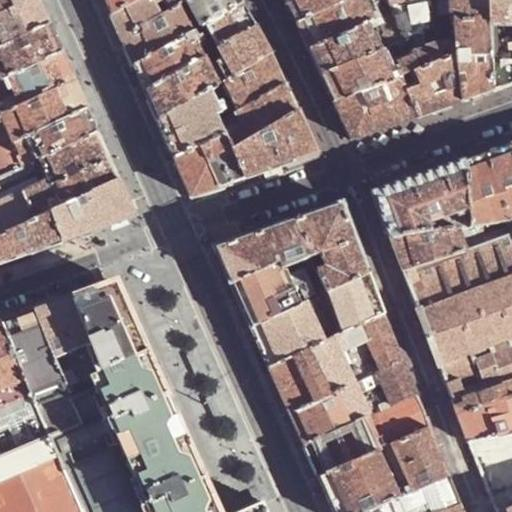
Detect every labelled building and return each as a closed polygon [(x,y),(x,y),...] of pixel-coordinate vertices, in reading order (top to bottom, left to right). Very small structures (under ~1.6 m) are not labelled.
[(0,0),(0,47),(50,24),(45,13),(39,0),(0,0)] [(106,0),(110,9),(113,15),(140,0),(106,0)] [(136,66),(191,34),(201,29),(186,2),(172,10),(162,15),(156,4),(153,0),(140,0),(113,15),(126,44),(136,66)] [(153,0),(156,4),(162,0),(166,0),(172,10),(186,2),(190,0),(153,0)] [(166,0),(162,0),(156,4),(162,15),(172,10),(166,0)] [(190,0),(186,2),(201,29),(204,27),(244,4),(241,0),(190,0)] [(285,0),(293,14),(297,23),(344,0),(285,0)] [(306,41),(310,50),(378,18),(380,17),(373,3),(379,0),(344,0),(297,23),(306,41)] [(387,0),(379,0),(373,3),(380,17),(394,10),(388,0),(387,0)] [(390,0),(388,0),(394,10),(408,42),(422,70),(458,56),(457,40),(455,41),(451,0),(390,0)] [(477,97),(493,92),(491,42),(490,27),(489,0),(451,0),(455,41),(457,40),(458,56),(462,103),(477,97)] [(511,85),(511,0),(489,0),(490,27),(511,27),(511,41),(491,42),(493,92),(511,85)] [(244,4),(204,27),(218,50),(257,27),(248,11),(244,4)] [(380,17),(378,18),(391,48),(408,42),(394,10),(380,17)] [(322,76),(391,48),(378,18),(310,50),(318,67),(322,76)] [(0,81),(2,80),(8,78),(63,52),(55,35),(50,24),(0,47),(0,81)] [(201,29),(191,34),(204,59),(205,58),(212,54),(218,50),(204,27),(201,29)] [(227,80),(272,54),(262,37),(257,27),(218,50),(223,60),(217,63),(220,69),(227,80)] [(511,27),(490,27),(491,42),(511,41),(511,27)] [(144,85),(147,92),(204,59),(191,34),(136,66),(144,85)] [(408,42),(391,48),(404,77),(413,73),(422,70),(408,42)] [(330,93),(334,103),(402,78),(404,77),(391,48),(322,76),(330,93)] [(67,62),(63,52),(8,78),(16,95),(20,106),(75,80),(67,62)] [(278,67),(272,54),(227,80),(222,83),(236,112),(286,84),(278,67)] [(443,109),(462,103),(458,56),(422,70),(413,73),(417,83),(406,87),(418,118),(443,109)] [(220,69),(212,73),(205,58),(204,59),(147,92),(156,111),(160,120),(211,90),(218,85),(220,85),(222,83),(227,80),(220,69)] [(2,80),(0,81),(0,103),(16,95),(8,78),(2,80)] [(398,125),(418,118),(406,87),(402,78),(334,103),(340,115),(352,141),(360,138),(398,125)] [(80,91),(75,80),(20,106),(1,115),(14,143),(31,135),(88,108),(80,91)] [(234,113),(239,125),(225,133),(225,135),(232,149),(299,111),(291,95),(286,84),(236,112),(234,113)] [(227,101),(218,105),(211,90),(160,120),(169,140),(177,159),(225,135),(225,133),(220,122),(221,121),(233,114),(227,101)] [(20,106),(16,95),(0,103),(0,112),(1,115),(20,106)] [(88,108),(31,135),(37,148),(41,158),(99,131),(93,118),(88,108)] [(303,120),(299,111),(232,149),(245,178),(272,169),(318,153),(315,146),(303,120)] [(239,125),(234,113),(233,114),(221,121),(220,122),(225,133),(239,125)] [(0,115),(0,171),(2,176),(24,166),(19,155),(14,143),(1,115),(0,115)] [(102,138),(99,131),(41,158),(40,159),(50,182),(51,184),(110,157),(102,138)] [(14,143),(19,155),(37,148),(31,135),(14,143)] [(193,196),(245,178),(232,149),(225,135),(177,159),(183,172),(193,196)] [(511,145),(488,154),(466,161),(470,212),(471,226),(482,225),(483,226),(507,221),(511,219),(511,145)] [(37,148),(19,155),(24,166),(40,159),(41,158),(37,148)] [(110,157),(51,184),(61,206),(120,179),(114,166),(110,157)] [(0,176),(0,204),(24,194),(50,182),(40,159),(24,166),(2,176),(0,176)] [(381,216),(390,239),(444,231),(443,225),(443,219),(460,215),(470,212),(466,161),(432,173),(373,194),(381,216)] [(128,198),(120,179),(61,206),(49,212),(63,241),(84,234),(136,216),(128,198)] [(24,194),(35,219),(49,212),(61,206),(51,184),(50,182),(24,194)] [(0,234),(35,219),(24,194),(0,204),(0,234)] [(223,266),(231,285),(280,262),(283,269),(312,258),(312,260),(322,256),(328,269),(323,271),(320,267),(316,268),(328,293),(369,274),(360,251),(342,204),(283,225),(215,248),(223,266)] [(63,241),(49,212),(35,219),(0,234),(0,263),(13,259),(63,241)] [(470,212),(460,215),(461,228),(471,226),(470,212)] [(511,223),(485,232),(484,233),(487,243),(511,234),(511,223)] [(461,228),(458,228),(465,250),(487,243),(484,233),(485,232),(483,226),(482,225),(471,226),(461,228)] [(444,231),(390,239),(397,258),(402,272),(465,250),(458,228),(452,229),(444,231)] [(511,234),(487,243),(465,250),(402,272),(418,312),(430,344),(439,366),(453,404),(511,382),(511,234)] [(280,262),(231,285),(238,300),(244,312),(251,329),(308,302),(319,297),(327,293),(328,293),(316,268),(312,260),(312,258),(283,269),(280,262)] [(328,293),(327,293),(319,297),(332,330),(335,338),(361,327),(385,315),(375,288),(369,274),(328,293)] [(96,290),(72,299),(90,344),(55,360),(66,388),(90,378),(147,352),(127,309),(115,284),(96,290)] [(319,297),(308,302),(322,334),(332,330),(319,297)] [(50,306),(35,311),(55,360),(90,344),(72,299),(50,306)] [(308,302),(251,329),(263,356),(269,369),(326,343),(322,334),(308,302)] [(14,319),(1,323),(31,396),(35,406),(68,393),(66,388),(55,360),(35,311),(14,319)] [(385,315),(361,327),(368,343),(381,372),(402,362),(390,330),(385,315)] [(0,323),(0,408),(31,396),(1,323),(0,323)] [(326,343),(269,369),(281,395),(290,415),(354,385),(341,355),(368,343),(361,327),(335,338),(326,343)] [(368,343),(341,355),(354,385),(378,373),(381,372),(368,343)] [(173,411),(147,352),(90,378),(92,383),(94,388),(150,511),(218,511),(197,465),(173,411)] [(354,385),(290,415),(299,435),(303,445),(415,394),(402,362),(381,372),(378,373),(354,385)] [(90,378),(66,388),(68,393),(92,383),(90,378)] [(511,382),(453,404),(458,417),(511,397),(511,382)] [(92,383),(68,393),(70,398),(94,388),(92,383)] [(150,511),(94,388),(70,398),(80,422),(47,436),(78,511),(150,511)] [(68,393),(35,406),(47,434),(47,436),(80,422),(70,398),(68,393)] [(415,394),(303,445),(311,463),(317,477),(377,451),(385,447),(429,428),(421,408),(415,394)] [(31,396),(0,408),(0,454),(47,434),(35,406),(31,396)] [(511,397),(458,417),(463,431),(467,441),(511,435),(511,397)] [(429,428),(385,447),(406,494),(448,476),(435,444),(429,428)] [(78,511),(47,436),(47,434),(0,454),(0,511),(78,511)] [(385,447),(377,451),(398,498),(406,494),(385,447)] [(377,451),(317,477),(331,507),(333,511),(365,511),(398,498),(377,451)] [(398,498),(365,511),(446,511),(459,506),(454,492),(448,476),(406,494),(398,498)]
